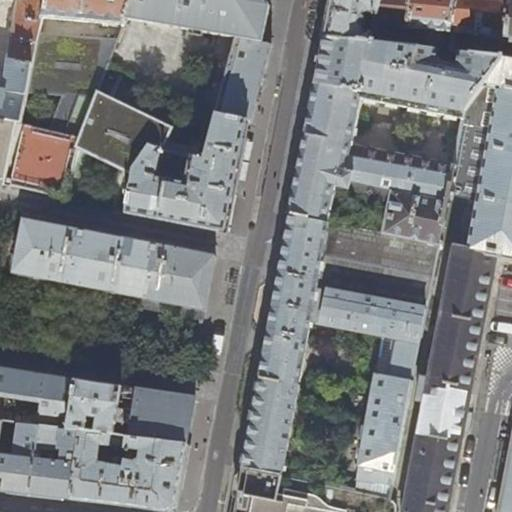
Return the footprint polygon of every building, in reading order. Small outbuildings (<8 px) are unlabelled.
[(43,18),(46,0),(18,0),(14,21),(5,88),(0,87),(0,118),(17,122),(21,123),(28,92),(43,18)] [(126,21),(134,0),(46,0),(43,18),(125,24),(126,21)] [(134,0),(126,21),(235,30),(236,25),(267,27),(270,14),(272,2),(270,0),(134,0)] [(332,0),(330,13),(325,40),(370,46),(381,0),(332,0)] [(381,0),(370,46),(407,50),(413,0),(381,0)] [(413,0),(407,50),(449,55),(456,0),(413,0)] [(456,0),(449,55),(480,59),(480,57),(483,40),(488,0),(456,0)] [(488,0),(483,40),(504,43),(509,0),(488,0)] [(511,0),(509,0),(504,43),(502,60),(502,62),(503,63),(504,61),(511,62),(511,0)] [(79,148),(133,176),(149,149),(160,151),(167,153),(205,161),(209,147),(99,90),(125,24),(43,18),(28,92),(61,94),(48,128),(21,123),(17,122),(5,186),(26,191),(66,200),(79,148)] [(267,27),(236,25),(235,30),(231,69),(231,70),(218,117),(248,123),(251,123),(265,68),(271,45),(264,44),(267,27)] [(390,500),(447,202),(454,166),(353,146),(362,100),(463,119),(464,114),(485,86),(503,63),(502,62),(502,60),(504,43),(483,40),(480,57),(480,59),(449,55),(407,50),(370,46),(325,40),(322,56),(317,81),(309,122),(291,217),(273,309),(273,312),(257,395),(243,468),(283,477),(312,325),(385,338),(354,492),(390,500)] [(511,62),(504,61),(503,63),(485,86),(501,89),(493,130),(462,124),(454,166),(447,202),(477,208),(468,253),(456,250),(430,381),(422,379),(417,402),(426,404),(405,511),(448,511),(498,259),(511,261),(511,62)] [(245,139),(248,123),(218,117),(209,147),(205,161),(167,153),(165,161),(188,166),(187,172),(180,171),(177,182),(155,177),(160,151),(149,149),(133,176),(125,214),(227,234),(227,229),(236,183),(242,152),(245,139)] [(0,184),(5,186),(17,122),(0,118),(0,184)] [(209,293),(216,257),(209,256),(185,251),(128,240),(68,228),(43,223),(24,220),(14,274),(205,312),(209,293)] [(67,431),(76,380),(17,371),(0,368),(0,422),(1,423),(19,425),(39,428),(67,431)] [(111,436),(120,387),(94,382),(76,380),(67,431),(80,432),(84,433),(86,425),(91,425),(92,421),(97,421),(96,434),(111,436)] [(195,398),(135,389),(130,416),(123,415),(120,437),(186,446),(195,398)] [(0,428),(1,423),(0,422),(0,492),(16,494),(29,496),(39,428),(19,425),(15,458),(0,455),(0,428)] [(80,432),(67,431),(39,428),(29,496),(46,498),(71,501),(80,432)] [(111,436),(96,434),(84,433),(80,432),(71,501),(116,507),(149,511),(159,511),(167,511),(175,507),(179,485),(186,446),(120,437),(111,436)] [(511,511),(511,454),(501,511),(511,511)] [(398,511),(399,509),(389,507),(390,500),(354,492),(283,477),(243,468),(236,500),(233,511),(398,511)]
